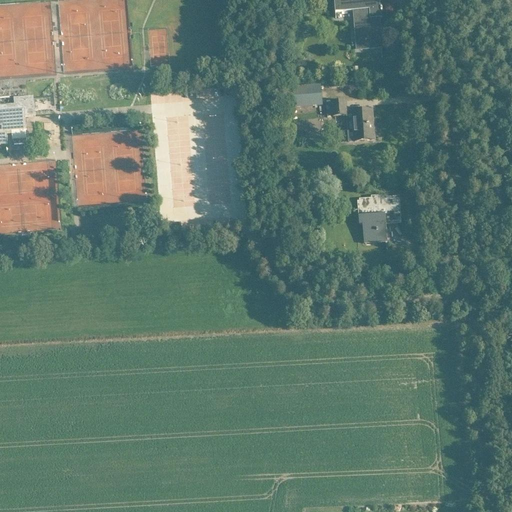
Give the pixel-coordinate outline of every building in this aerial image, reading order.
[(382,48),(380,30),(379,19),(382,18),(382,12),(383,12),(382,8),(381,8),(380,0),(352,0),(334,2),(336,18),(336,13),(357,11),(360,50),(382,48)] [(146,35),(147,67),(164,66),(164,34),(146,35)] [(311,50),(312,57),(318,57),(318,61),(332,60),(330,48),(311,50)] [(26,118),(35,117),(35,116),(34,105),(34,104),(33,97),(14,99),(15,111),(11,112),(10,106),(9,106),(9,107),(0,108),(0,105),(0,146),(8,145),(7,133),(27,131),(26,118)] [(347,116),(346,102),(332,103),(333,117),(347,116)] [(46,103),(34,104),(34,105),(35,116),(47,115),(46,103)] [(374,141),(372,111),(353,113),(355,143),(374,141)] [(385,215),(387,215),(386,211),(398,210),(397,197),(359,200),(360,211),(362,211),(364,240),(377,239),(377,243),(387,242),(385,215)]
